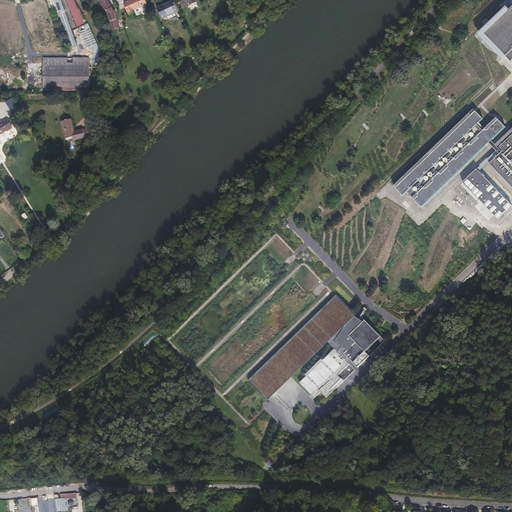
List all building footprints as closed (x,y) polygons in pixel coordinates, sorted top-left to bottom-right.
[(76,45),(60,0),(56,0),(72,46),(76,45)] [(83,25),(73,0),(66,0),(77,28),(83,25)] [(112,9),(106,0),(100,0),(100,1),(106,11),(112,9)] [(142,11),(137,0),(133,0),(124,4),(129,16),(142,11)] [(145,4),(146,4),(144,0),(137,0),(142,11),(147,9),(145,4)] [(179,14),(174,3),(158,11),(163,22),(179,14)] [(511,6),(484,34),(511,62),(511,6)] [(116,19),(112,9),(106,11),(108,18),(110,17),(112,22),(117,20),(116,19)] [(119,29),(117,20),(112,22),(110,17),(108,18),(112,31),(119,29)] [(97,44),(91,31),(82,35),(89,48),(93,46),(97,44)] [(88,86),(88,59),(42,58),(42,86),(88,86)] [(13,97),(5,101),(12,112),(19,108),(13,97)] [(413,198),(422,208),(506,127),(497,117),(485,129),(479,123),(483,119),(474,109),(394,186),(403,196),(407,192),(413,198)] [(0,136),(8,131),(9,133),(13,130),(8,121),(0,125),(0,136)] [(511,135),(500,147),(503,150),(489,164),(511,187),(511,135)] [(477,169),(463,182),(498,219),(511,205),(477,169)] [(327,342),(329,340),(343,347),(347,351),(345,353),(358,367),(385,341),(365,320),(363,322),(355,316),(337,297),(250,381),(268,399),(327,342)] [(343,347),(329,340),(327,342),(335,349),(355,370),(358,367),(345,353),(347,351),(343,347)] [(355,370),(335,349),(300,383),(315,398),(321,392),(326,398),(327,398),(355,370)] [(67,510),(64,498),(55,500),(57,511),(67,510)]
